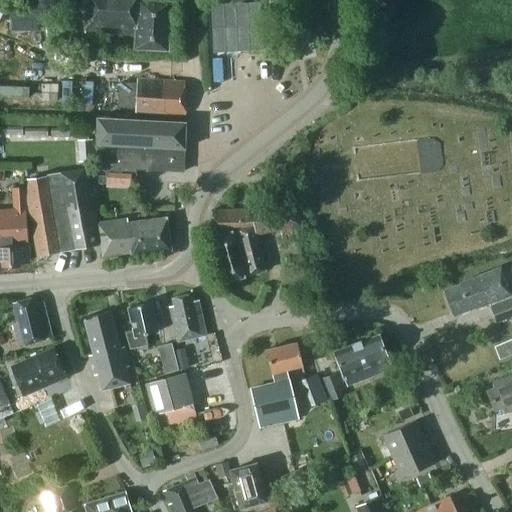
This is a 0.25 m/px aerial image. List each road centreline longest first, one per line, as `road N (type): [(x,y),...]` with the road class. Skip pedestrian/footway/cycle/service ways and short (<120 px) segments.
road 1 (residential): [(494,511),(394,318),(335,312),(226,326)]
road 2 (tertiary): [(341,0),(334,71),(220,170),(196,203),(180,262)]
road 3 (residential): [(56,287),(92,408),(123,470),(148,483)]
road 4 (residential): [(148,483),(235,446),(241,436),(226,326)]
road 5 (tertiary): [(180,262),(163,274),(56,287)]
